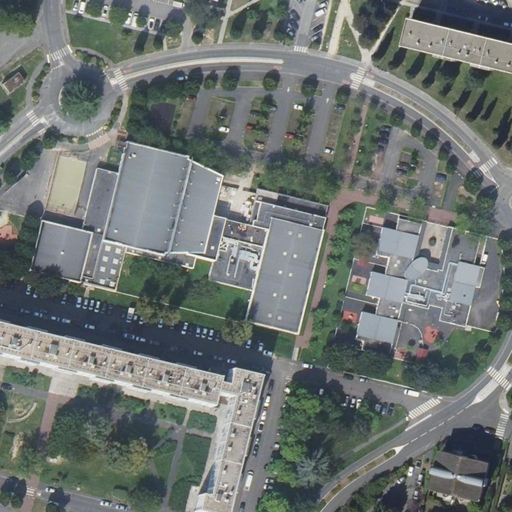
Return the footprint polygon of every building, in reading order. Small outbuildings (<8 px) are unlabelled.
[(413,18),(406,45),(511,71),(511,42),(475,33),(437,24),(413,18)] [(18,72),(2,83),(8,92),(24,81),(18,72)] [(234,217),(197,209),(207,163),(192,160),(190,162),(186,160),(186,157),(125,142),(117,173),(112,172),(115,163),(98,159),(96,169),(96,168),(92,184),(84,181),(78,205),(86,207),(80,231),(40,221),(28,271),(115,291),(125,248),(162,257),(163,254),(186,254),(198,257),(194,272),(237,281),(230,312),(283,325),(313,196),(242,181),(234,217)] [(415,257),(425,214),(402,209),(397,229),(377,225),(371,252),(383,255),(380,272),(367,269),(362,293),(375,295),(371,312),(358,310),(352,337),(360,339),(356,355),(384,361),(387,345),(392,346),(398,319),(393,318),(397,300),(424,306),(425,302),(437,304),(434,317),(461,323),(482,232),(467,228),(468,224),(455,221),(445,264),(432,260),(415,257)] [(429,215),(425,214),(415,257),(432,260),(445,264),(455,221),(451,220),(443,256),(421,251),(429,215)] [(393,318),(398,319),(401,305),(431,312),(429,321),(460,328),(461,323),(434,317),(437,304),(425,302),(424,306),(397,300),(393,318)] [(212,394),(215,384),(216,378),(188,372),(191,360),(172,355),(169,367),(150,363),(154,351),(134,346),(132,358),(114,354),(117,342),(98,337),(95,349),(39,336),(43,323),(23,319),(20,331),(2,326),(6,314),(0,312),(0,356),(209,407),(212,394)] [(204,497),(197,496),(192,511),(223,511),(256,377),(228,370),(224,386),(241,390),(236,407),(227,404),(216,449),(208,481),(218,483),(214,500),(204,497)] [(228,398),(227,404),(236,407),(241,390),(224,386),(215,384),(212,394),(228,398)] [(493,457),(447,445),(437,487),(483,498),(493,457)] [(208,481),(204,497),(214,500),(218,483),(208,481)]
